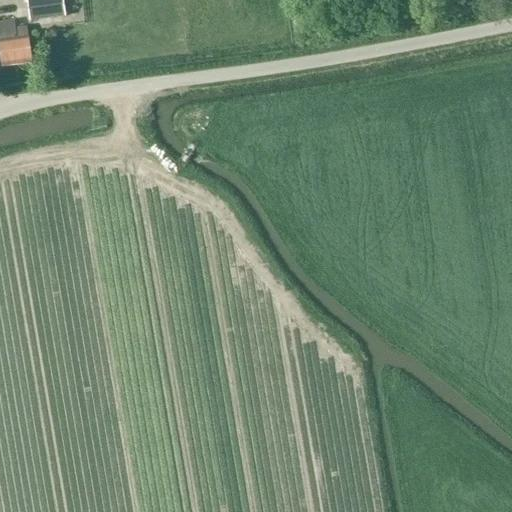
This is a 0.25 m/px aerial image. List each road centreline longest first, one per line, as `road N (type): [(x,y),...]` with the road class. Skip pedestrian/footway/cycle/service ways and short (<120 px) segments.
road 1 (unclassified): [(0,119),(511,29)]
road 2 (track): [(121,94),(131,142),(173,177),(193,145)]
